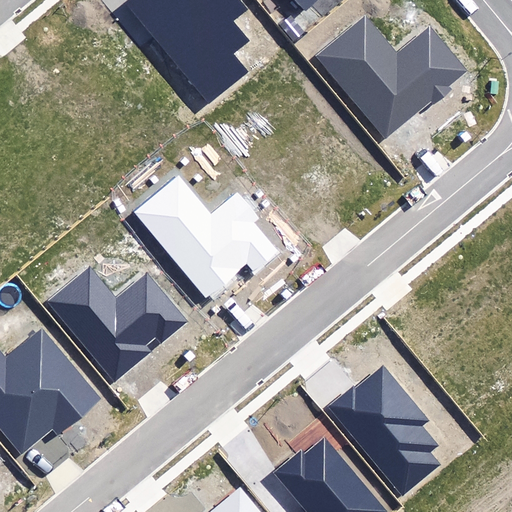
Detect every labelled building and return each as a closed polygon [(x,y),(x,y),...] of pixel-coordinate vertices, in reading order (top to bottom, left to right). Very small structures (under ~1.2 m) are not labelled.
[(135,0),(128,6),(209,103),(251,68),(239,54),(254,42),(235,20),(247,10),(238,0),(135,0)] [(294,0),(306,12),(318,0),(294,0)] [(395,55),(363,16),(316,55),(385,138),(431,100),(435,104),(452,90),(449,86),(468,71),(431,25),(395,55)] [(211,212),(179,173),(132,212),(204,301),(248,265),(255,273),(279,253),(254,224),(261,219),(238,191),(211,212)] [(115,298),(89,268),(48,302),(115,380),(149,351),(145,347),(155,338),(163,347),(192,322),(148,270),(115,298)] [(103,399),(43,327),(6,357),(0,349),(0,427),(23,455),(52,430),(57,436),(103,399)] [(331,408),(404,494),(440,464),(429,452),(438,444),(422,426),(429,420),(383,365),(331,408)] [(383,511),(385,510),(323,439),(304,455),(299,449),(273,472),(307,511),(383,511)] [(261,511),(240,487),(209,511),(261,511)]
